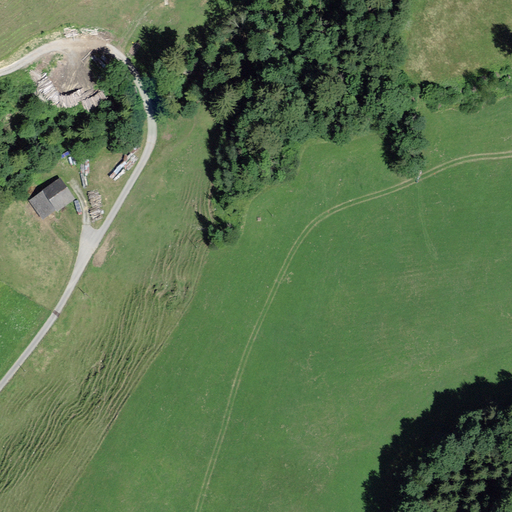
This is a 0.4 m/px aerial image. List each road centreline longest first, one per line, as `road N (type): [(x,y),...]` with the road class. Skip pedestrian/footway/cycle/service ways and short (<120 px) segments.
road 1 (unclassified): [(0,387),(58,308),(148,148),(149,110),(127,61)]
road 2 (track): [(127,61),(108,47),(62,43),(0,74)]
